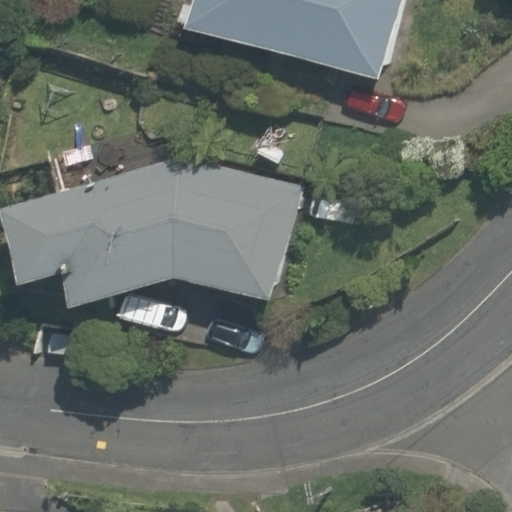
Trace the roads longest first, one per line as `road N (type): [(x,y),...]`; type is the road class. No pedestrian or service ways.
road 1 (residential): [(0,397),(239,424),(316,404),(428,348)]
road 2 (residential): [(428,348),(511,463)]
